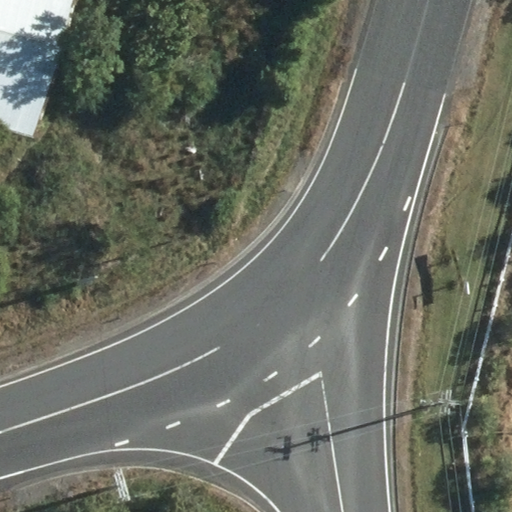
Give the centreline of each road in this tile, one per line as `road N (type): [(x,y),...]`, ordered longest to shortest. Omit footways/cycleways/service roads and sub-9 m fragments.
road 1 (tertiary): [(278,323),(342,258),(379,189),(432,0)]
road 2 (tertiary): [(0,435),(194,368),(278,323)]
road 3 (unclassified): [(347,511),(331,398),(278,323)]
